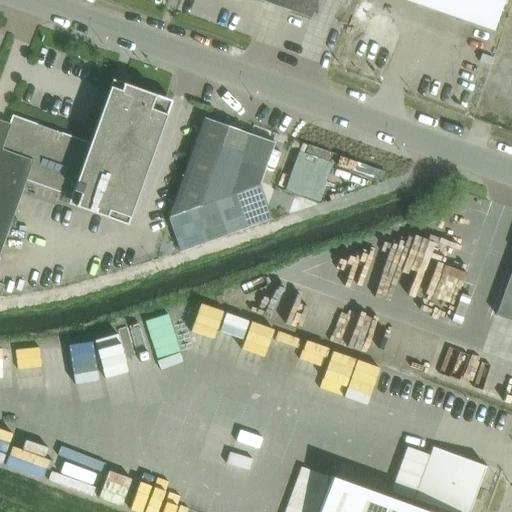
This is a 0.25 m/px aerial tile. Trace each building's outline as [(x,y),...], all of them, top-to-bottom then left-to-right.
[(261,0),(310,17),(316,0),(261,0)] [(417,0),(416,4),(454,17),(460,0),(417,0)] [(460,0),(454,17),(492,31),(503,0),(460,0)] [(0,250),(25,181),(69,196),(67,203),(126,225),(171,100),(111,79),(88,143),(12,115),(9,124),(0,120),(0,250)] [(272,142),(204,118),(168,217),(180,249),(269,217),(257,184),(258,184),(258,183),(272,142)] [(511,266),(495,315),(511,320),(511,266)] [(265,365),(291,372),(302,329),(206,305),(195,347),(213,352),(214,351),(246,359),(244,367),(263,372),(265,365)] [(61,375),(84,371),(78,341),(56,345),(61,375)] [(205,451),(217,417),(197,411),(186,445),(205,451)] [(414,497),(413,498),(432,505),(429,511),(331,476),(317,511),(447,511),(448,511),(451,511),(467,511),(484,467),(485,466),(432,447),(431,448),(432,448),(415,497),(414,497)] [(391,491),(413,499),(429,454),(407,447),(391,491)]
